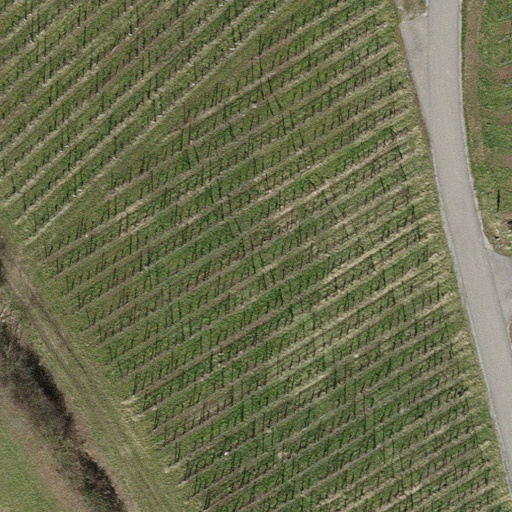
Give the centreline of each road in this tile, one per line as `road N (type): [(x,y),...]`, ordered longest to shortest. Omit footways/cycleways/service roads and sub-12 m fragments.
road 1 (track): [(162,511),(0,248)]
road 2 (track): [(484,288),(444,111),(447,0)]
